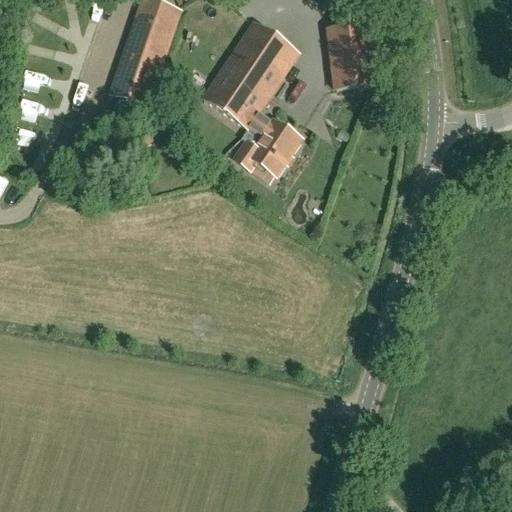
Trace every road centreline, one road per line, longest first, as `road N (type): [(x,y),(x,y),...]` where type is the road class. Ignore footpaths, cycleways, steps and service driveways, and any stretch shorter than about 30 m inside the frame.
road 1 (tertiary): [(335,511),(416,228),(433,125)]
road 2 (tertiary): [(433,125),(422,0)]
